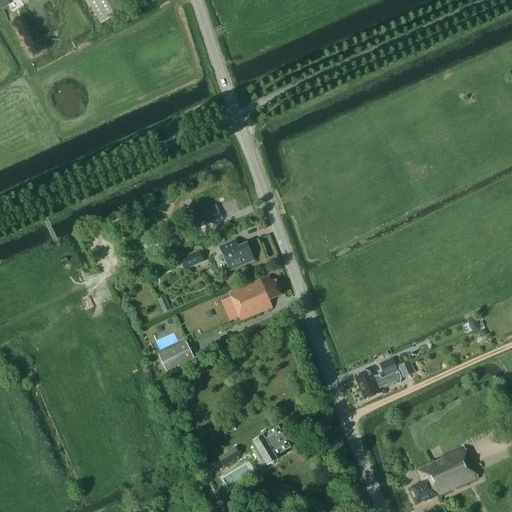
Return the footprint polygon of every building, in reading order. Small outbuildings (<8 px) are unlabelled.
[(5,0),(0,0),(0,6),(2,9),(8,5),(5,0)] [(122,12),(115,0),(87,0),(101,24),(122,12)] [(168,139),(177,134),(175,129),(165,134),(168,139)] [(210,209),(190,218),(195,229),(204,225),(203,223),(214,218),(210,209)] [(134,241),(128,229),(116,235),(122,247),(134,241)] [(229,271),(254,260),(247,243),(239,247),(236,240),(219,247),(229,271)] [(199,251),(180,259),(184,270),(204,261),(199,251)] [(229,322),(238,318),(239,321),(272,307),(270,303),(283,295),(276,280),(274,281),(274,280),(270,281),(268,276),(228,293),(230,298),(221,302),(229,322)] [(158,300),(163,313),(170,310),(165,297),(158,300)] [(484,329),(479,332),(482,338),(487,335),(484,329)] [(194,359),(186,341),(158,354),(166,372),(194,359)] [(385,376),(398,371),(393,359),(380,364),(385,376)] [(411,361),(398,367),(403,378),(415,372),(411,361)] [(370,370),(354,376),(359,388),(381,379),(380,375),(373,377),(370,370)] [(381,379),(359,388),(365,400),(380,394),(378,389),(395,381),(396,383),(398,384),(400,383),(401,381),(400,379),(402,379),(398,371),(381,379)] [(276,458),(291,448),(278,427),(252,442),(260,454),(256,457),(261,465),(265,462),(267,466),(278,461),(276,458)] [(506,433),(495,437),(497,443),(508,438),(506,433)] [(218,458),(219,460),(223,467),(241,455),(235,447),(218,458)] [(408,489),(415,504),(415,505),(436,496),(437,498),(478,480),(464,448),(415,469),(421,484),(408,489)]
